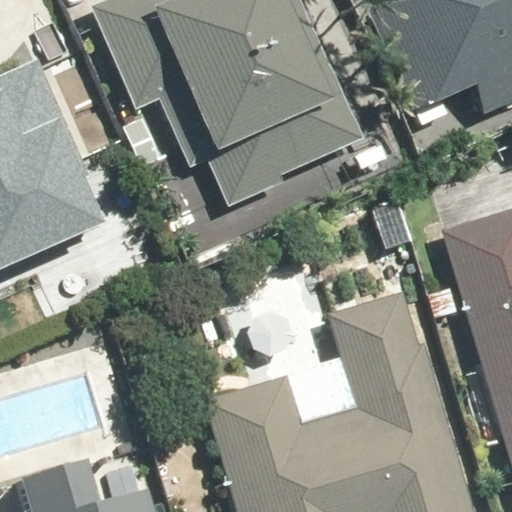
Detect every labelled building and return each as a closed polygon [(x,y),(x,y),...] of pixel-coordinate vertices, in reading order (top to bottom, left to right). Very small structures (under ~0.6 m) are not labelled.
[(89,0),(78,5),(127,115),(165,99),(213,207),(268,183),(265,177),(345,141),(282,0),(89,0)] [(511,0),(380,0),(408,106),(456,88),(471,116),(511,97),(511,0)] [(25,61),(0,72),(0,273),(100,228),(25,61)] [(511,209),(430,234),(509,499),(511,498),(511,209)] [(403,351),(386,294),(316,314),(345,411),(288,428),(273,378),(192,402),(225,511),(461,511),(412,348),(403,351)] [(79,511),(71,511),(59,468),(0,486),(0,494),(5,511),(137,511),(132,496),(79,511)]
